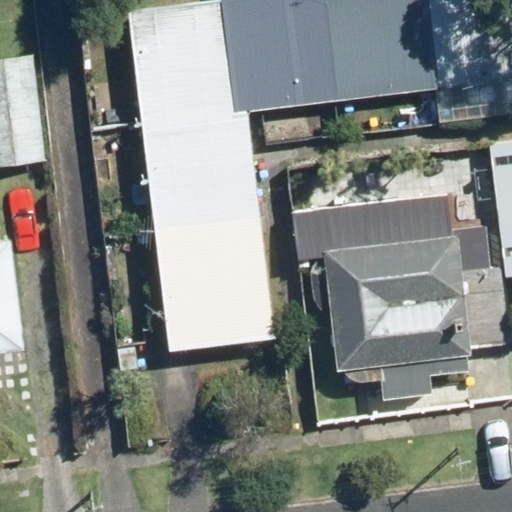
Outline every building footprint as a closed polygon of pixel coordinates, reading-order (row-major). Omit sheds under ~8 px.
[(511,0),(167,0),(131,4),(172,344),(276,332),(249,105),(511,73),(511,0)] [(40,49),(0,52),(0,160),(50,155),(40,49)] [(511,137),(490,140),(507,271),(511,270),(511,137)] [(300,252),(325,250),(336,365),(382,361),(384,392),(433,388),(431,369),(472,365),(470,343),(508,340),(501,262),(493,263),(489,221),(453,225),(449,189),(295,203),(300,252)] [(0,346),(28,344),(16,232),(0,233),(0,346)]
